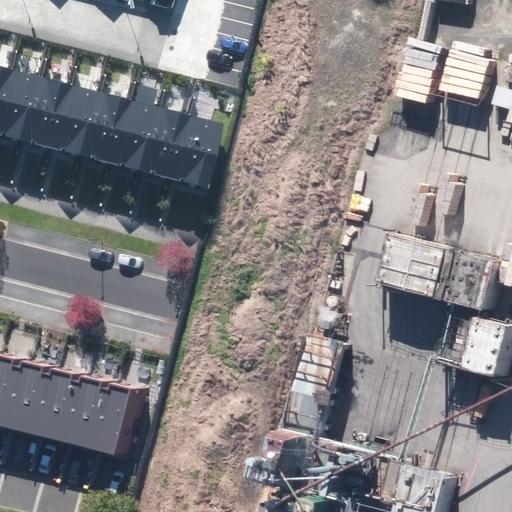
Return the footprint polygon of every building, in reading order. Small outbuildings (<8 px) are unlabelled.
[(416,34),(402,82),(446,95),(459,51),(460,47),(416,34)] [(511,83),(505,81),(509,66),(459,51),(446,95),(431,141),(457,149),(450,173),(469,179),(476,155),(482,157),(498,102),(511,106),(511,83)] [(37,72),(8,64),(0,94),(0,131),(21,137),(37,72)] [(67,79),(37,72),(21,137),(50,144),(67,79)] [(96,86),(67,79),(50,144),(80,152),(96,86)] [(126,94),(96,86),(80,152),(110,159),(126,94)] [(156,101),(126,94),(110,159),(139,166),(156,101)] [(185,108),(156,101),(139,166),(169,174),(185,108)] [(215,116),(185,108),(169,174),(199,181),(215,116)] [(384,277),(491,305),(504,256),(396,228),(384,277)] [(470,363),(504,372),(511,338),(511,319),(483,312),(470,363)] [(290,419),(330,428),(350,338),(323,332),(307,406),(294,403),(290,419)] [(5,346),(0,365),(0,415),(17,420),(34,353),(5,346)] [(34,353),(17,420),(46,427),(64,361),(34,353)] [(64,361),(46,427),(76,435),(93,368),(64,361)] [(93,368),(76,435),(105,442),(122,376),(93,368)] [(122,376),(105,442),(134,450),(151,383),(122,376)] [(410,511),(411,510),(401,507),(414,455),(288,422),(276,471),(296,476),(286,511),(410,511)]
